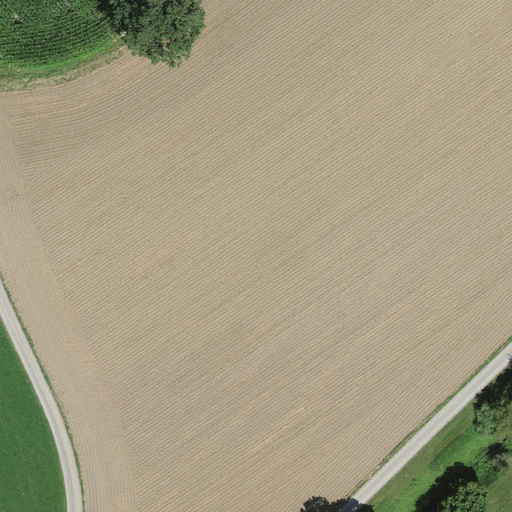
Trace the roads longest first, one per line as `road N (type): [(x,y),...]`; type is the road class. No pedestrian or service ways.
road 1 (track): [(75,511),(64,444),(0,295)]
road 2 (track): [(511,350),(347,511)]
